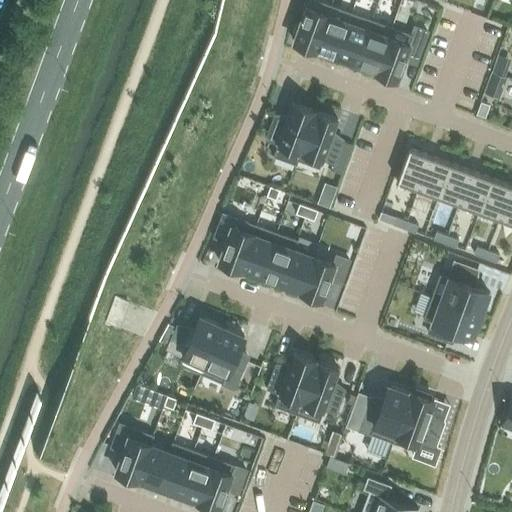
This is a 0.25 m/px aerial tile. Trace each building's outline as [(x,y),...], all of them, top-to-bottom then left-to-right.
[(296,23),(291,36),(295,37),(293,41),(314,49),(331,4),(319,0),(308,0),(305,9),(301,19),(299,24),(296,23)] [(331,4),(314,49),(315,49),(316,48),(335,55),(351,12),(331,4)] [(351,12),(335,55),(355,63),(371,19),(351,12)] [(371,19),(355,63),(375,70),(374,71),(375,71),(392,26),(371,19)] [(392,26),(375,71),(397,79),(404,58),(415,63),(427,31),(414,26),(412,34),(392,26)] [(275,115),(267,138),(278,142),(273,156),(296,164),(298,160),(297,159),(315,110),(292,102),(288,114),(286,119),(275,115)] [(315,110),(297,159),(298,160),(319,168),(323,158),(334,163),(342,140),(331,136),(333,130),(337,119),(315,110)] [(418,189),(430,155),(409,147),(397,181),(418,189)] [(439,196),(451,162),(430,155),(418,189),(439,196)] [(459,203),(471,170),(451,162),(439,196),(459,203)] [(479,211),(491,177),(471,170),(459,203),(479,211)] [(499,218),(511,185),(491,177),(479,211),(499,218)] [(511,184),(511,185),(499,218),(511,222),(511,184)] [(270,186),(266,196),(276,199),(279,189),(270,186)] [(308,207),(299,203),(295,213),(305,216),(308,207)] [(318,210),(308,207),(305,216),(314,219),(318,210)] [(223,213),(214,236),(226,240),(218,261),(240,268),(256,224),(235,216),(234,217),(223,213)] [(404,228),(407,221),(396,217),(393,224),(404,228)] [(415,232),(418,225),(407,221),(404,228),(415,232)] [(256,224),(240,268),(241,269),(241,268),(260,275),(276,231),(256,224)] [(276,231),(260,275),(281,282),(293,248),(294,248),(297,239),(276,231)] [(444,243),(447,235),(436,231),(433,239),(444,243)] [(456,247),(458,239),(447,235),(444,243),(456,247)] [(485,258),(488,250),(476,246),(474,253),(485,258)] [(293,248),(281,282),(300,289),(300,290),(301,291),(314,255),(294,248),(293,248)] [(496,262),(499,254),(488,250),(485,258),(496,262)] [(314,255),(301,291),(322,298),(329,278),(341,282),(349,259),(336,255),(334,262),(314,255)] [(439,273),(431,296),(480,314),(482,308),(484,309),(489,297),(487,296),(488,291),(477,287),(471,285),(477,269),(454,261),(448,277),(439,273)] [(431,296),(423,318),(432,322),(428,333),(451,341),(455,330),(459,332),(472,336),(480,314),(431,296)] [(115,298),(107,321),(119,326),(128,302),(115,298)] [(177,325),(167,347),(183,354),(179,363),(201,373),(222,325),(200,316),(196,324),(193,332),(177,325)] [(222,325),(201,373),(233,388),(247,357),(236,352),(239,346),(244,335),(222,325)] [(276,365),(268,388),(279,392),(274,405),(296,414),(316,360),(294,352),(289,363),(287,369),(276,365)] [(316,360),(296,414),(319,422),(324,408),(335,412),(343,389),(332,385),(334,380),(338,368),(316,360)] [(357,392),(346,424),(359,429),(372,434),(366,449),(385,456),(391,441),(393,441),(411,391),(410,390),(410,392),(388,385),(384,396),(382,402),(371,397),(357,392)] [(411,391),(393,441),(415,450),(418,441),(434,446),(443,422),(428,416),(429,410),(434,399),(429,397),(430,395),(416,389),(415,392),(411,391)] [(176,399),(167,395),(164,405),(173,408),(176,399)] [(504,408),(499,420),(503,421),(502,424),(511,427),(511,396),(507,409),(504,408)] [(205,416),(196,413),(192,422),(202,425),(205,416)] [(215,419),(205,416),(202,425),(211,429),(215,419)] [(120,423),(111,446),(123,450),(115,471),(137,479),(150,443),(154,434),(132,426),(131,428),(120,423)] [(170,450),(157,485),(177,493),(193,449),(172,441),(169,450),(170,450)] [(150,443),(137,479),(138,479),(138,478),(157,485),(170,450),(169,450),(150,443)] [(193,449),(177,493),(197,500),(196,501),(197,501),(214,456),(193,449)] [(214,456),(197,501),(219,509),(226,488),(237,492),(246,470),(234,466),(235,464),(214,456)] [(369,490),(360,511),(416,511),(418,508),(387,496),(391,484),(367,476),(363,488),(369,490)]
